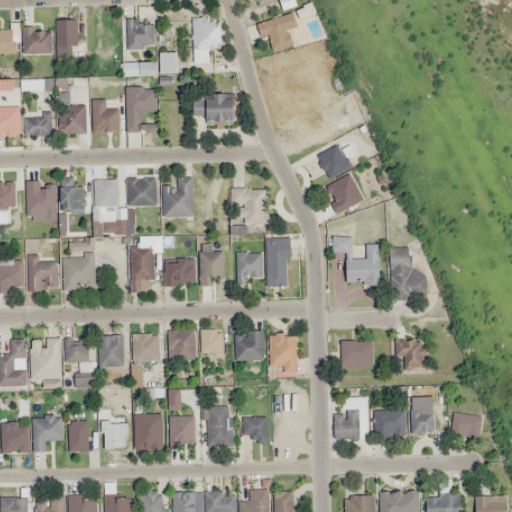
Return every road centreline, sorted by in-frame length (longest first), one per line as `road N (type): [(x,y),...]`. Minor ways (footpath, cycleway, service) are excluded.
road 1 (residential): [(322,511),(313,244),(274,153),(226,0)]
road 2 (residential): [(473,463),(0,477)]
road 3 (residential): [(393,314),(0,319)]
road 4 (residential): [(0,157),(274,153)]
